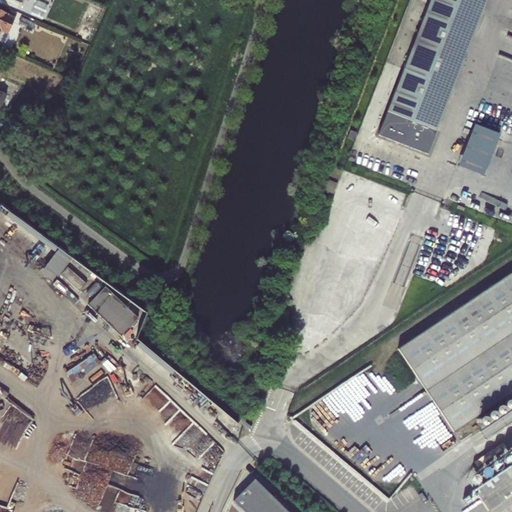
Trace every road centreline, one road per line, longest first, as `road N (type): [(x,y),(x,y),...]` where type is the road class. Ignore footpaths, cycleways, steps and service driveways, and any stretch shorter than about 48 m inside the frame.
road 1 (unknown): [(286,385),(306,293),(341,216),(357,208),(411,232)]
road 2 (unknown): [(286,385),(364,323),(411,232)]
road 3 (unknown): [(433,177),(504,0)]
road 4 (unknown): [(52,416),(57,341),(50,316),(35,296),(0,297)]
road 5 (unclassified): [(355,511),(260,431)]
